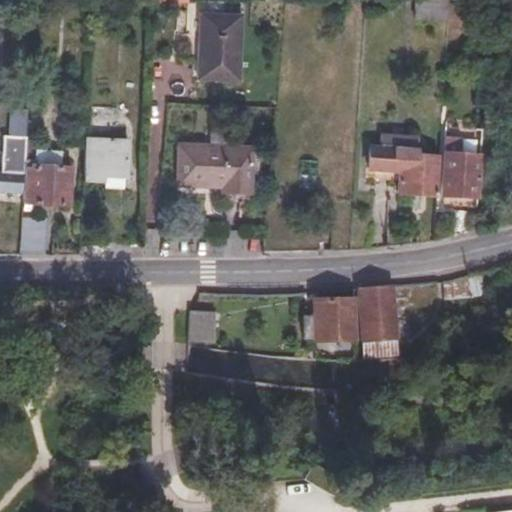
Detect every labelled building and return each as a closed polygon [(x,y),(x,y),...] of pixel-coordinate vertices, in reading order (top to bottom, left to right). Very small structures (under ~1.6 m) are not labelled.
[(415,0),(414,18),(446,20),(446,0),(415,0)] [(200,17),(196,80),(237,82),(241,19),(200,17)] [(19,176),(18,193),(24,193),(25,169),(27,139),(5,138),(3,175),(19,176)] [(177,146),(175,186),(218,189),(219,193),(248,195),(251,151),(177,146)] [(399,192),(436,195),(439,157),(417,156),(417,151),(369,148),(367,170),(400,172),(399,183),(399,192)] [(441,195),(479,199),(482,156),(445,153),(441,195)] [(84,154),(81,195),(124,197),(126,156),(84,154)] [(24,193),(23,204),(67,206),(70,168),(32,166),(31,170),(25,169),(24,193)] [(366,180),(399,183),(400,172),(367,170),(366,180)] [(3,175),(0,174),(0,191),(18,193),(19,176),(3,175)] [(22,218),(20,257),(39,257),(47,257),(49,221),(22,218)] [(402,337),(395,284),(359,288),(366,340),(402,337)] [(359,338),(354,297),(315,303),(319,342),(359,338)] [(213,342),(214,310),(188,309),(187,341),(213,342)] [(404,352),(402,337),(366,340),(368,355),(404,352)] [(309,349),(308,358),(321,359),(321,349),(309,349)] [(311,465),(303,479),(328,491),(335,477),(311,465)]
